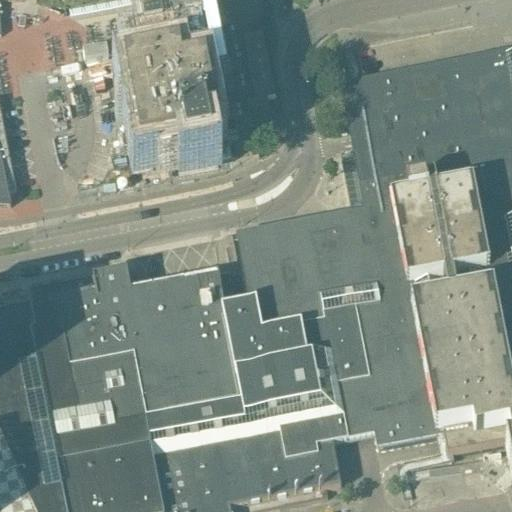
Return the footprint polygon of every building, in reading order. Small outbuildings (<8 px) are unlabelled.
[(133,79),(123,81),(139,167),(183,158),(186,170),(224,162),(219,136),(215,137),(213,124),(206,92),(216,90),(206,35),(204,24),(169,30),(169,32),(141,37),(143,48),(128,51),(133,79)] [(206,92),(213,124),(233,120),(227,88),(236,86),(236,85),(239,84),(238,79),(235,80),(226,31),(206,35),(216,90),(206,92)] [(262,35),(253,37),(243,39),(255,102),(247,104),(251,127),(270,124),(266,102),(275,100),(262,35)] [(39,296),(30,298),(34,317),(39,345),(41,352),(52,350),(54,359),(46,360),(52,389),(59,392),(73,389),(76,408),(65,411),(61,416),(64,433),(66,444),(75,487),(79,509),(79,511),(236,511),(238,511),(326,495),(340,492),(332,450),(341,448),(353,446),(374,443),(376,442),(378,452),(396,449),(435,441),(443,440),(447,461),(453,460),(458,459),(503,450),(510,449),(511,458),(511,60),(507,61),(505,62),(447,71),(440,72),(360,88),(346,91),(341,92),(350,135),(353,150),(353,152),(354,157),(366,220),(368,228),(354,231),(333,235),(311,239),(307,240),(300,241),(298,230),(267,236),(264,240),(258,250),(242,253),(249,291),(253,308),(243,310),(238,311),(232,278),(231,278),(217,281),(130,299),(126,279),(124,279),(92,285),(39,296)] [(9,197),(16,196),(0,114),(0,209),(11,211),(9,197)] [(3,322),(0,322),(0,511),(65,511),(59,481),(35,359),(26,317),(3,322)]
